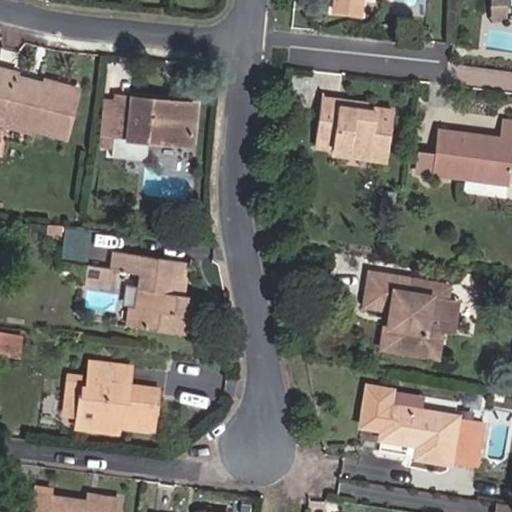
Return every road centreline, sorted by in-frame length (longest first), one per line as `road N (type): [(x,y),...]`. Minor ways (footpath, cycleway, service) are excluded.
road 1 (residential): [(255,465),(273,408),(243,187),(256,44)]
road 2 (residential): [(0,13),(49,25),(256,44)]
